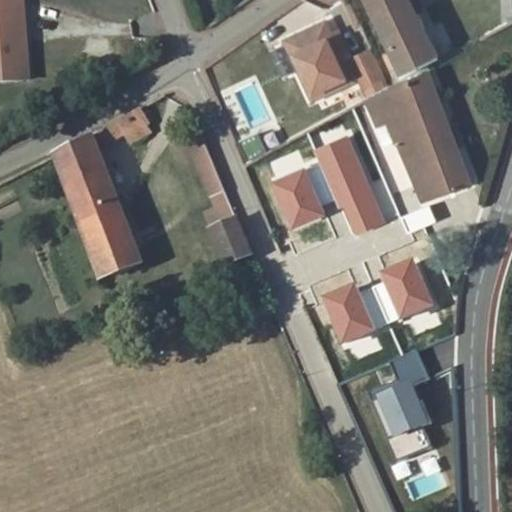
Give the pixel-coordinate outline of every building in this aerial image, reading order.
[(24,0),(0,0),(0,82),(31,80),(24,0)] [(354,0),(389,72),(423,54),(411,30),(397,0),(354,0)] [(489,0),(491,19),(509,10),(508,0),(489,0)] [(309,20),(269,39),(296,98),(335,80),(309,20)] [(411,30),(423,54),(443,43),(431,20),(411,30)] [(368,76),(355,47),(334,59),(348,87),(368,76)] [(372,84),(350,93),(368,116),(377,112),(386,138),(391,137),(417,208),(457,192),(411,70),(372,84)] [(372,84),(368,76),(348,87),(350,93),(372,84)] [(232,206),(191,110),(175,117),(216,212),(232,206)] [(146,132),(139,111),(119,122),(126,141),(146,132)] [(94,136),(102,152),(126,141),(119,122),(94,136)] [(143,264),(102,152),(94,136),(59,156),(106,276),(143,264)] [(238,219),(209,231),(225,270),(254,258),(238,219)] [(325,242),(284,259),(299,294),(336,278),(325,242)]
